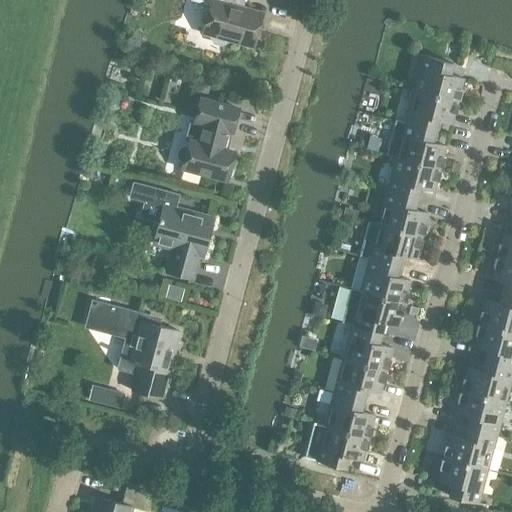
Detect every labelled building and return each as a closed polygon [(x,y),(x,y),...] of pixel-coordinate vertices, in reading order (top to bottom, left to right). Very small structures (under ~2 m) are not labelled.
[(190,0),(210,5),(209,8),(207,8),(202,10),(200,18),(203,24),(205,24),(202,33),(212,36),(211,38),(214,43),(222,45),(227,42),(227,40),(253,47),(263,13),(236,6),(237,0),(190,0)] [(129,38),(125,50),(138,54),(141,41),(129,38)] [(450,44),(448,55),(459,57),(461,46),(450,44)] [(423,55),(414,90),(457,101),(463,78),(450,75),(453,63),(423,55)] [(451,124),(457,101),(414,90),(405,122),(405,123),(437,131),(440,121),(451,124)] [(227,180),(228,178),(232,176),(233,170),(231,166),(234,152),(222,149),(227,131),(232,132),(239,109),(200,98),(194,122),(204,124),(199,143),(189,140),(182,168),(227,180)] [(446,146),(434,143),(437,131),(405,123),(405,122),(394,119),(394,121),(395,121),(393,134),(391,141),(386,153),(385,153),(385,154),(396,157),(440,168),(446,146)] [(434,191),(440,168),(396,157),(387,190),(417,198),(420,187),(434,191)] [(134,182),(130,197),(145,201),(141,215),(159,220),(154,238),(174,243),(167,272),(192,279),(198,255),(203,256),(213,218),(176,208),(180,194),(157,188),(134,182)] [(414,209),(417,198),(387,190),(378,224),(422,236),(428,213),(414,209)] [(416,258),(422,236),(378,224),(369,222),(360,255),(370,258),(399,266),(402,255),(416,258)] [(511,259),(511,235),(503,233),(497,255),(511,259)] [(511,259),(497,255),(491,278),(505,282),(502,293),(511,295),(511,259)] [(396,276),(399,266),(370,258),(361,292),(404,303),(410,280),(396,276)] [(169,285),(165,297),(180,301),(184,289),(169,285)] [(398,326),(404,303),(361,292),(352,289),(343,323),(352,325),(381,333),(384,322),(398,326)] [(511,331),(511,295),(502,293),(499,304),(485,300),(479,323),(511,331)] [(179,331),(143,321),(146,313),(92,299),(86,321),(136,334),(129,361),(134,362),(134,363),(138,364),(131,390),(161,398),(165,385),(168,386),(179,345),(176,344),(179,331)] [(314,302),(312,315),(324,317),(327,305),(314,302)] [(511,367),(511,331),(479,323),(473,345),(487,349),(484,360),(511,367)] [(379,344),(381,333),(352,325),(343,359),(386,370),(392,347),(379,344)] [(302,336),(299,347),(314,350),(317,339),(302,336)] [(380,393),(386,370),(343,359),(334,392),(364,400),(366,389),(380,393)] [(504,401),(511,372),(511,367),(484,360),(481,371),(467,367),(461,390),(504,401)] [(295,373),(293,380),(300,382),(302,375),(295,373)] [(93,385),(89,400),(122,409),(126,393),(93,385)] [(495,435),(504,401),(461,390),(455,412),(469,416),(466,427),(495,435)] [(361,411),(364,400),(334,392),(325,426),(368,437),(374,415),(361,411)] [(286,407),(284,415),(295,418),(297,410),(286,407)] [(362,460),(368,437),(325,426),(316,460),(346,468),(349,456),(362,460)] [(486,469),(495,435),(466,427),(463,438),(449,434),(443,457),(486,469)] [(477,503),(486,469),(443,457),(437,480),(451,483),(447,495),(477,503)] [(153,494),(126,487),(122,504),(95,496),(90,511),(131,511),(133,507),(148,511),(153,494)]
